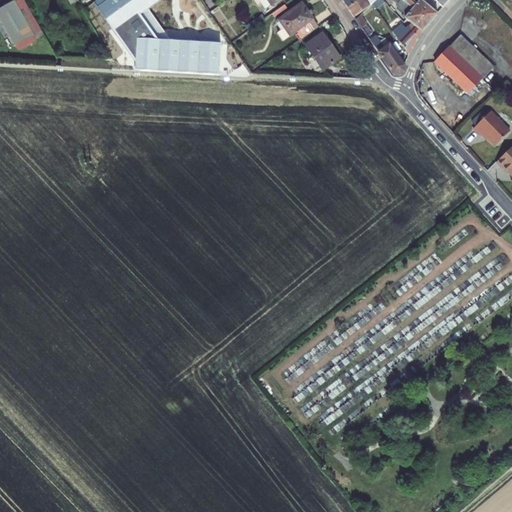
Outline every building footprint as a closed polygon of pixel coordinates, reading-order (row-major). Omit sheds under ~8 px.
[(35,40),(45,35),(23,0),(11,0),(15,6),(0,14),(0,20),(22,57),(39,47),(35,40)] [(68,0),(74,9),(81,5),(78,0),(68,0)] [(162,0),(102,0),(94,7),(117,40),(122,37),(150,77),(215,81),(216,50),(170,48),(158,47),(137,18),(162,0)] [(158,47),(170,48),(148,16),(170,0),(162,0),(137,18),(158,47)] [(256,0),(267,16),(289,0),(256,0)] [(357,19),(364,12),(370,6),(365,0),(356,0),(348,6),(357,19)] [(405,20),(415,26),(423,31),(431,21),(398,0),(382,0),(407,16),(405,20)] [(398,0),(431,21),(439,13),(421,1),(418,4),(411,0),(398,0)] [(319,34),(314,27),(303,11),(281,26),(282,28),(279,30),(283,36),(279,40),(285,48),(298,38),(303,45),(319,34)] [(365,31),(373,25),(364,12),(357,19),(365,31)] [(386,43),(373,25),(365,31),(398,76),(402,73),(405,57),(390,39),(386,43)] [(412,29),(400,42),(409,52),(420,35),(412,29)] [(122,37),(117,40),(138,70),(137,76),(150,77),(122,37)] [(460,37),(450,47),(477,74),(475,77),(481,83),(493,72),(460,37)] [(324,40),(307,52),(326,77),(343,65),(324,40)] [(450,47),(448,49),(475,77),(477,74),(450,47)] [(475,77),(448,49),(433,64),(460,92),(475,77)] [(475,77),(460,92),(466,98),(481,83),(475,77)] [(483,120),(465,138),(474,147),(478,143),(488,153),(503,139),(483,120)] [(511,146),(492,166),(498,172),(500,171),(510,181),(506,184),(511,190),(511,146)]
